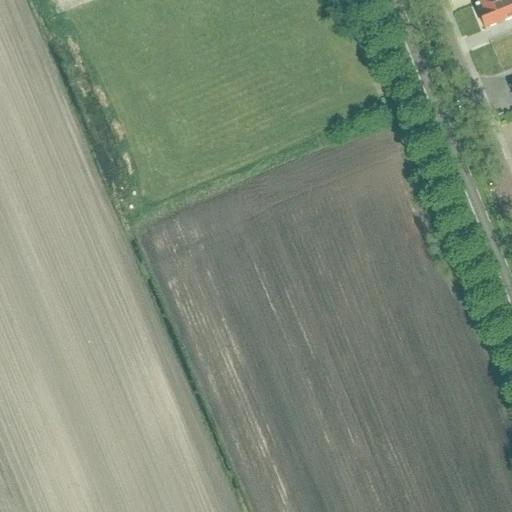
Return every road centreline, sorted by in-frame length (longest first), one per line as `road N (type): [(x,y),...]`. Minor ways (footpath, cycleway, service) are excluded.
road 1 (tertiary): [(511,312),(386,0)]
road 2 (residential): [(511,201),(430,0)]
